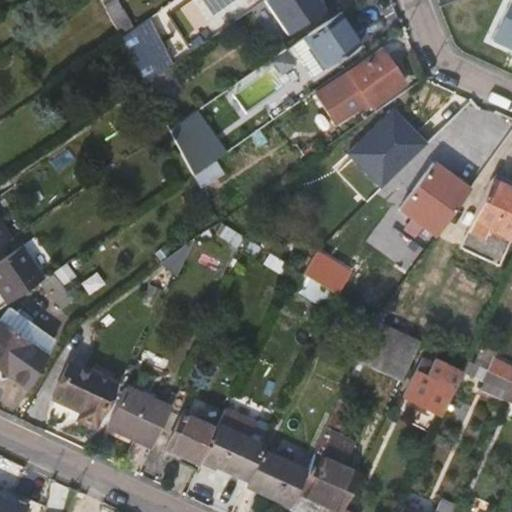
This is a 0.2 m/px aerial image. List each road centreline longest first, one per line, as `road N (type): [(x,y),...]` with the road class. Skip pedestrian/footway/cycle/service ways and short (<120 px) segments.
road 1 (residential): [(0,437),(163,511)]
road 2 (residential): [(511,98),(437,64),(412,0)]
